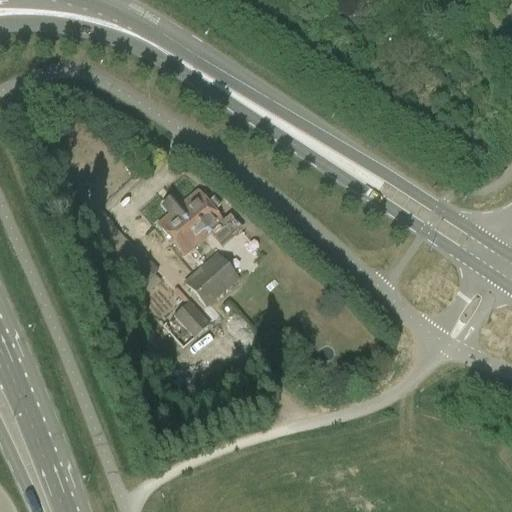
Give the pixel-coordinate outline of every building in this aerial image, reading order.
[(182,258),(221,225),(196,194),(156,227),(182,258)] [(97,241),(118,263),(132,250),(110,228),(112,227),(99,214),(81,231),(94,245),(97,241)] [(139,253),(126,266),(144,285),(141,289),(147,295),(159,284),(153,277),(157,273),(139,253)] [(238,281),(216,255),(182,285),(204,311),(238,281)] [(177,355),(208,328),(187,304),(157,332),(177,355)]
